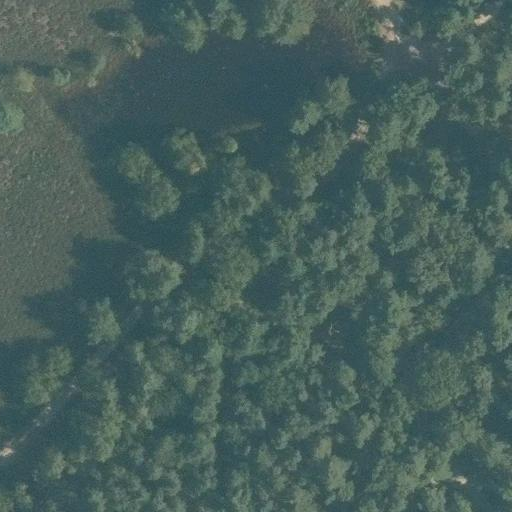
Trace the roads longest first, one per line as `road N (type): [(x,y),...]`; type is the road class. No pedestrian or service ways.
road 1 (track): [(414,75),(0,453)]
road 2 (track): [(196,267),(292,301),(403,388),(490,511)]
road 3 (track): [(383,0),(414,75),(511,172)]
road 4 (track): [(414,75),(485,14),(511,4)]
